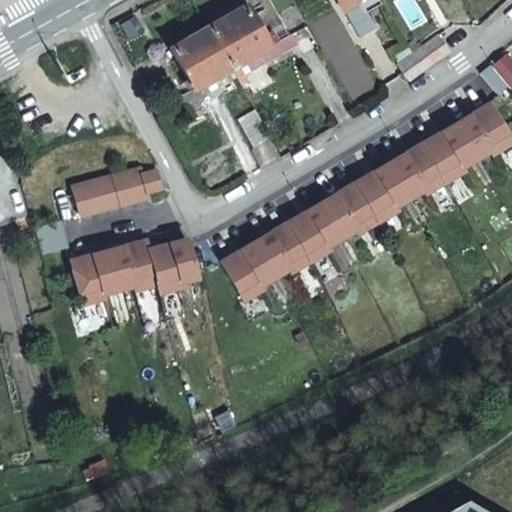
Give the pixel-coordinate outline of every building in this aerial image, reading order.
[(333,0),(349,29),(368,19),(358,0),(333,0)] [(229,67),(236,63),(242,60),(257,52),(263,62),(295,45),(289,34),(276,41),(268,46),(262,35),(245,4),(205,26),(229,67)] [(192,88),(229,67),(205,26),(169,46),(192,88)] [(268,46),(276,41),(271,30),(262,35),(268,46)] [(422,69),(444,53),(434,38),(411,53),(422,69)] [(248,71),(263,62),(257,52),(242,60),(248,71)] [(511,61),(506,54),(495,64),(511,85),(511,61)] [(229,67),(238,82),(245,79),(236,63),(229,67)] [(511,139),(491,104),(389,164),(411,197),(423,190),(426,194),(465,171),(462,166),(491,150),(493,154),(511,142),(511,139)] [(255,147),(271,138),(255,112),(239,121),(255,147)] [(411,197),(389,164),(220,264),(242,302),(263,290),(260,286),(288,269),(291,273),(330,250),(327,246),(356,229),(358,234),(397,211),(395,206),(411,197)] [(140,170),(71,189),(79,217),(148,199),(146,193),(160,190),(155,172),(142,176),(140,170)] [(145,242),(68,263),(80,306),(102,300),(101,295),(132,287),(134,291),(156,286),(158,295),(181,289),(180,284),(196,279),(186,241),(148,251),(145,242)]
